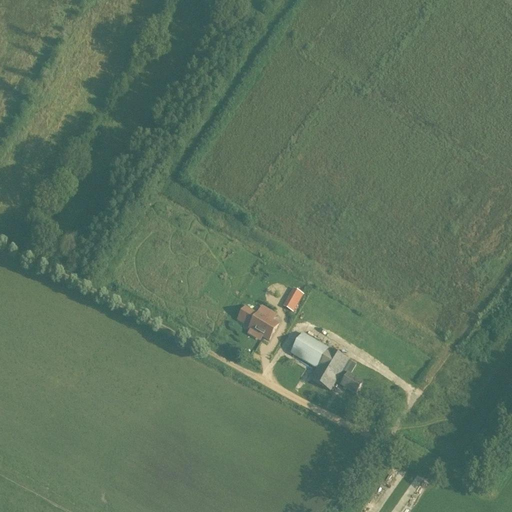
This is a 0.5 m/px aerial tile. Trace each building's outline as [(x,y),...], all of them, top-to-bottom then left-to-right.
[(299,301),(303,295),(293,289),(289,296),(299,301)] [(269,342),(278,326),(258,314),(249,330),(269,342)] [(290,354),(317,371),(329,351),(302,335),(290,354)] [(352,365),(329,351),(317,371),(311,380),(330,392),(337,381),(341,374),(345,368),(349,370),(352,365)] [(347,378),(341,374),(337,381),(343,385),(342,387),(356,396),(363,384),(348,376),(347,378)]
